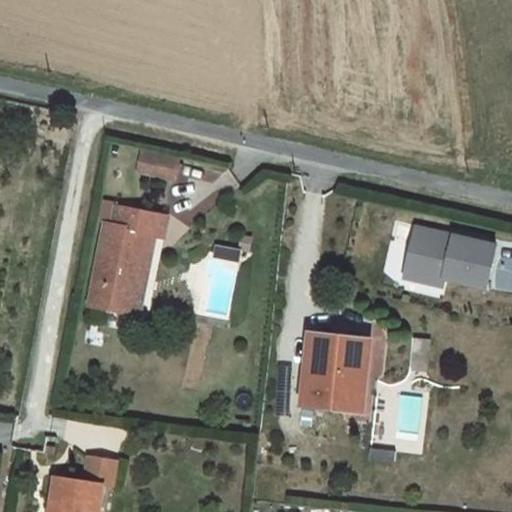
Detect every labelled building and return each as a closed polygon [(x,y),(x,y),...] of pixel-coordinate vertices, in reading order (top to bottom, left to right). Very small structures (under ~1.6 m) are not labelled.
[(196,151),(160,144),(157,162),(193,170),(196,151)] [(106,296),(151,305),(168,225),(175,226),(184,228),(187,208),(136,198),(133,217),(122,215),(106,296)] [(175,226),(168,225),(151,305),(158,307),(175,226)] [(403,276),(488,296),(499,244),(414,225),(403,276)] [(272,230),(261,228),(259,238),(271,240),(272,230)] [(371,340),(312,334),(304,403),(354,409),(359,363),(368,364),(371,340)] [(430,343),(415,341),(411,371),(427,373),(430,343)] [(91,445),(87,470),(117,475),(122,476),(126,451),(91,445)] [(87,470),(69,466),(61,511),(110,511),(117,475),(87,470)]
